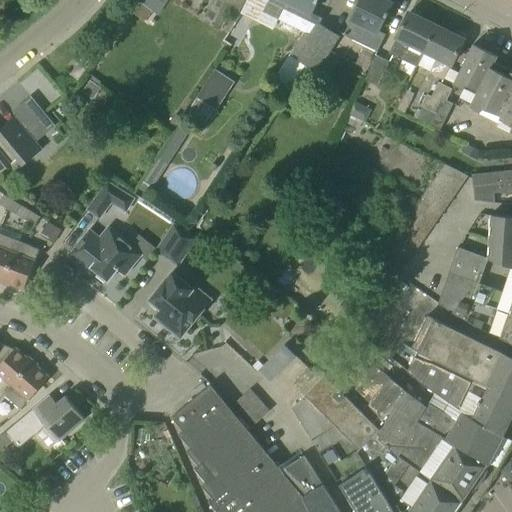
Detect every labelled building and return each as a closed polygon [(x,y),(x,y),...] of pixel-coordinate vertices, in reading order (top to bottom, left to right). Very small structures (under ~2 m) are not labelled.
[(142,0),(141,2),(158,14),(167,0),(142,0)] [(225,0),(212,27),(228,35),(245,0),(225,0)] [(328,28),(319,22),(321,18),(311,13),(317,0),(247,0),(241,13),(273,28),(278,19),(304,32),(268,87),(285,99),(293,85),(328,28)] [(360,0),(356,9),(344,34),(377,51),(385,35),(377,31),(385,16),(387,16),(389,12),(387,11),(391,3),(384,0),(360,0)] [(424,51),(436,25),(409,12),(400,30),(389,53),(402,60),(416,67),(424,51)] [(464,39),(436,25),(424,51),(437,58),(430,73),(443,80),(455,57),(464,39)] [(293,85),(306,94),(321,73),(316,71),(339,35),(328,28),(293,85)] [(498,123),(503,126),(511,130),(511,68),(509,76),(491,67),(497,55),(474,44),(465,62),(455,84),(477,95),(471,106),(499,121),(498,123)] [(70,73),(78,79),(93,61),(84,54),(70,73)] [(377,55),(365,79),(379,85),(390,61),(377,55)] [(196,97),(178,124),(199,137),(216,110),(235,82),(214,68),(196,97)] [(416,119),(429,126),(440,102),(444,103),(446,99),(451,89),(439,82),(431,97),(427,95),(422,106),(423,106),(416,119)] [(444,103),(440,102),(429,126),(440,130),(453,103),(446,99),(444,103)] [(41,149),(27,132),(14,116),(0,128),(0,171),(17,157),(23,164),(41,149)] [(444,164),(436,175),(457,190),(467,176),(444,164)] [(511,169),(472,174),(473,186),(511,181),(511,169)] [(428,186),(450,201),(457,190),(436,175),(428,186)] [(136,198),(109,181),(88,209),(100,218),(113,201),(127,211),(136,198)] [(511,181),(473,186),(475,200),(495,202),(494,193),(505,192),(506,194),(511,193),(511,181)] [(428,186),(421,197),(443,212),(450,201),(428,186)] [(0,199),(0,203),(11,210),(16,201),(4,194),(0,199)] [(414,207),(435,222),(443,212),(421,197),(414,207)] [(16,201),(11,210),(23,217),(28,209),(16,201)] [(406,218),(428,233),(435,222),(414,207),(406,218)] [(23,217),(35,225),(40,216),(28,209),(23,217)] [(490,239),(511,242),(511,215),(492,214),(490,239)] [(406,218),(399,229),(420,244),(428,233),(406,218)] [(40,234),(51,242),(60,228),(49,221),(40,234)] [(180,265),(198,239),(176,224),(157,250),(180,265)] [(75,247),(69,255),(82,265),(85,261),(94,268),(108,280),(118,268),(125,274),(138,258),(141,255),(142,254),(130,244),(108,227),(100,237),(90,229),(75,247)] [(399,229),(391,239),(413,254),(420,244),(399,229)] [(0,276),(4,278),(19,241),(0,233),(0,276)] [(384,250),(406,265),(413,254),(391,239),(384,250)] [(511,242),(490,239),(489,258),(511,266),(511,242)] [(4,278),(10,280),(9,282),(23,288),(39,249),(19,241),(4,278)] [(511,266),(503,291),(480,283),(488,258),(458,247),(446,279),(438,303),(459,317),(511,342),(511,266)] [(398,276),(406,265),(384,250),(377,261),(398,276)] [(180,338),(211,299),(194,286),(192,288),(172,271),(161,284),(149,300),(160,309),(153,317),(180,338)] [(412,347),(417,350),(511,396),(511,356),(428,316),(412,347)] [(0,343),(0,374),(11,384),(30,364),(25,360),(26,358),(14,348),(13,349),(0,343)] [(270,374),(290,355),(282,347),(263,365),(270,374)] [(441,398),(457,408),(503,436),(511,417),(511,396),(417,350),(407,369),(428,387),(441,398)] [(341,391),(378,429),(376,432),(381,436),(379,439),(399,457),(463,501),(488,464),(418,421),(426,407),(422,405),(402,388),(402,387),(364,356),(345,380),(349,384),(341,391)] [(11,384),(3,394),(20,409),(48,377),(36,367),(35,368),(30,364),(11,384)] [(301,399),(292,407),(312,439),(339,483),(350,477),(367,468),(368,467),(394,511),(455,511),(461,504),(463,501),(399,457),(379,439),(381,436),(376,432),(378,429),(341,391),(319,368),(314,373),(308,367),(295,381),(294,381),(302,389),(300,391),(304,395),(301,399)] [(210,384),(171,416),(183,430),(179,433),(190,447),(186,451),(198,465),(194,468),(206,481),(202,485),(213,499),(209,502),(217,511),(311,511),(303,496),(281,469),(210,384)] [(252,426),(270,410),(249,387),(231,403),(252,426)] [(24,415),(5,431),(19,448),(33,435),(38,432),(46,425),(59,440),(85,418),(66,396),(57,403),(49,394),(34,407),(24,415)] [(457,408),(452,416),(428,403),(426,407),(418,421),(488,464),(503,436),(457,408)] [(0,450),(12,440),(5,431),(0,435),(0,450)] [(340,511),(305,454),(281,469),(303,496),(311,511),(340,511)] [(511,456),(498,464),(511,488),(511,456)] [(367,468),(350,477),(339,483),(357,511),(394,511),(368,467),(367,468)]
